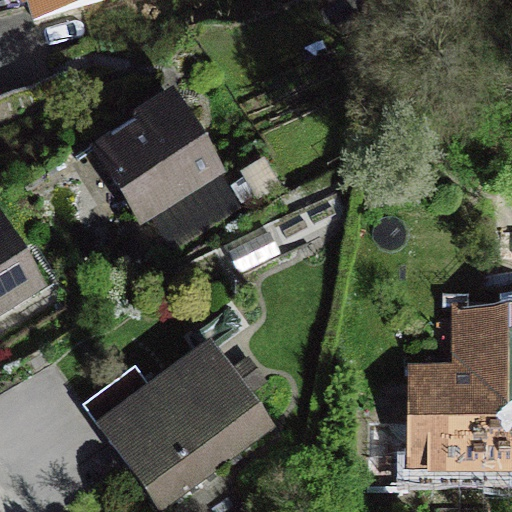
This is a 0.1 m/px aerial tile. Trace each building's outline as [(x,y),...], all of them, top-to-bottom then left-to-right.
[(153,1),(152,0),(31,0),(42,34),(153,1)] [(181,0),(185,13),(242,0),(181,0)] [(72,75),(0,101),(0,157),(91,124),(72,75)] [(190,113),(97,168),(144,246),(237,190),(190,113)] [(0,328),(48,297),(0,222),(0,328)] [(461,378),(419,378),(419,487),(511,487),(511,321),(461,321),(461,378)] [(149,379),(90,420),(155,511),(179,511),(280,441),(222,360),(164,401),(149,379)]
